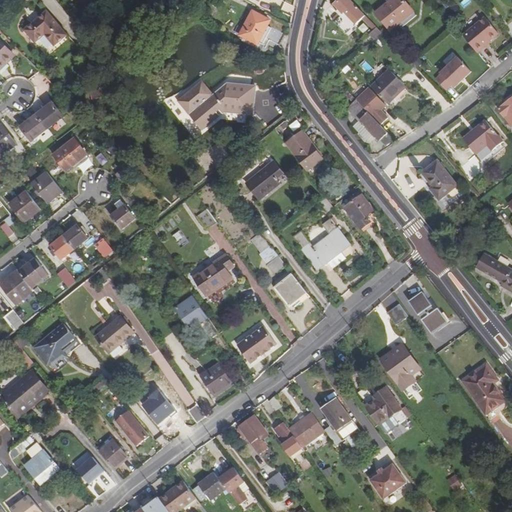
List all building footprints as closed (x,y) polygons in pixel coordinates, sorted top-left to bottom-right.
[(359,26),(368,16),(351,0),(343,0),(337,7),(345,15),(347,14),(359,26)] [(392,31),(403,22),(406,26),(419,15),(406,0),(394,0),(378,14),(392,31)] [(55,47),(66,38),(69,36),(48,10),(40,17),(42,19),(35,24),(33,22),(24,29),(34,41),(44,32),(55,47)] [(271,23),(254,13),(246,30),(240,27),(236,35),(246,40),(245,42),(256,49),(255,50),(261,53),(267,41),(281,48),(287,36),(274,29),(273,31),(268,28),(271,23)] [(482,47),(488,42),(497,34),(483,18),(462,36),(476,54),(483,48),(482,47)] [(377,40),(385,33),(378,26),(371,34),(377,40)] [(0,70),(15,55),(0,39),(0,70)] [(449,66),(458,58),(453,53),(444,61),(449,66)] [(441,76),(435,81),(446,92),(451,87),(454,90),(470,73),(458,59),(440,75),(441,76)] [(392,69),(374,86),(390,102),(408,85),(392,69)] [(189,108),(212,89),(205,81),(181,100),(188,108),(189,108)] [(241,88),(241,83),(231,82),(230,90),(227,91),(219,98),(216,94),(193,113),(206,129),(228,112),(254,114),(257,90),(241,88)] [(231,82),(216,94),(219,98),(227,91),(230,90),(231,82)] [(193,113),(216,94),(212,89),(189,108),(193,113)] [(511,100),(501,109),(511,124),(511,100)] [(40,115),(50,128),(66,116),(56,102),(40,115)] [(390,132),(361,102),(351,111),(360,121),(362,118),(370,125),(369,127),(385,143),(383,145),(387,149),(390,148),(397,141),(389,133),(390,132)] [(193,113),(192,114),(205,130),(206,129),(193,113)] [(50,128),(40,115),(24,127),(35,140),(50,128)] [(362,118),(360,121),(354,126),(373,147),(379,141),(383,145),(385,143),(369,127),(370,125),(362,118)] [(299,120),(291,125),(295,131),(303,126),(299,120)] [(472,131),(464,138),(475,153),(487,144),(492,150),(503,141),(486,120),(478,126),(479,127),(473,132),(472,131)] [(0,128),(0,154),(2,157),(19,144),(4,125),(0,128)] [(324,160),(313,146),(314,146),(304,132),(288,145),(309,172),(324,160)] [(76,140),(57,156),(68,171),(88,155),(76,140)] [(438,161),(423,173),(420,175),(439,199),(457,185),(438,161)] [(284,176),(275,164),(248,186),(261,201),(281,185),(278,181),(284,176)] [(129,165),(116,174),(121,181),(134,172),(129,165)] [(49,203),(65,191),(49,172),(35,183),(49,203)] [(44,208),(29,191),(13,203),(27,220),(44,208)] [(367,216),(370,215),(375,210),(364,195),(346,208),(362,230),(372,223),(367,216)] [(327,198),(322,202),(330,213),(335,209),(327,198)] [(136,219),(124,204),(119,208),(121,211),(113,217),(122,230),(136,219)] [(220,227),(210,213),(200,219),(210,234),(220,227)] [(17,234),(6,219),(0,223),(0,225),(10,239),(17,234)] [(343,254),(352,247),(333,220),(324,226),(331,235),(315,248),(303,232),(295,238),(319,272),(330,264),(334,270),(347,260),(343,254)] [(66,236),(77,250),(89,240),(77,224),(72,228),(74,230),(66,236)] [(180,231),(173,236),(180,245),(187,240),(180,231)] [(276,274),(287,266),(261,233),(250,241),(276,274)] [(77,250),(66,236),(58,243),(56,241),(51,245),(54,249),(51,252),(55,257),(58,255),(63,261),(77,250)] [(114,254),(103,240),(95,247),(105,260),(114,254)] [(511,270),(485,255),(479,268),(506,283),(505,285),(511,289),(511,270)] [(231,256),(198,278),(212,301),(246,278),(231,256)] [(20,272),(33,288),(49,276),(37,259),(20,272)] [(79,281),(68,268),(60,274),(70,288),(79,281)] [(33,288),(20,272),(19,271),(2,285),(17,304),(35,290),(33,288)] [(312,297),(295,276),(278,289),(292,307),(301,300),(304,303),(312,297)] [(423,292),(410,302),(432,332),(448,320),(439,308),(435,311),(431,306),(433,305),(423,292)] [(209,337),(218,331),(194,297),(177,309),(192,330),(201,324),(209,337)] [(408,315),(399,303),(387,313),(396,324),(408,315)] [(25,324),(15,311),(5,318),(16,331),(25,324)] [(98,340),(112,354),(134,332),(121,318),(98,340)] [(260,322),(232,340),(236,345),(264,327),(260,322)] [(69,347),(73,351),(81,344),(65,324),(36,349),(49,365),(50,364),(53,368),(62,360),(59,357),(62,353),(69,347)] [(278,346),(265,328),(238,347),(251,365),(264,356),(264,355),(269,351),(270,352),(278,346)] [(218,331),(209,337),(212,340),(220,334),(218,331)] [(27,344),(19,334),(14,339),(22,348),(27,344)] [(22,348),(14,339),(8,344),(30,370),(36,366),(22,348)] [(398,380),(409,372),(421,363),(405,341),(382,358),(398,380)] [(495,374),(484,358),(461,375),(485,407),(503,394),(491,377),(495,374)] [(234,385),(219,364),(200,377),(215,398),(234,385)] [(409,372),(398,380),(403,387),(414,379),(409,372)] [(20,418),(37,404),(51,393),(34,373),(3,397),(20,418)] [(105,381),(86,395),(90,399),(97,394),(98,395),(109,386),(105,381)] [(378,422),(401,405),(386,385),(376,392),(379,396),(376,398),(378,400),(367,407),(378,422)] [(142,405),(158,424),(175,410),(158,390),(148,398),(149,399),(142,405)] [(366,405),(376,398),(373,394),(363,401),(366,405)] [(283,408),(276,398),(270,402),(277,412),(283,408)] [(378,400),(376,398),(366,405),(367,407),(378,400)] [(337,408),(342,405),(337,399),(322,410),(334,426),(332,427),(334,431),(343,443),(355,434),(337,408)] [(76,403),(66,412),(71,417),(81,408),(76,403)] [(360,430),(342,405),(337,408),(355,434),(360,430)] [(401,405),(378,422),(381,426),(404,409),(401,405)] [(129,414),(117,424),(138,449),(150,438),(129,414)] [(295,437),(303,447),(325,433),(313,415),(290,430),(295,437)] [(268,436),(255,418),(240,428),(260,455),(268,449),(262,441),(268,436)] [(288,442),(294,439),(284,425),(276,431),(281,438),(284,436),(288,442)] [(343,443),(334,431),(328,435),(337,448),(343,443)] [(303,447),(295,437),(294,439),(288,442),(283,446),(291,457),(303,448),(303,447)] [(128,458),(113,440),(100,451),(115,469),(128,458)] [(43,453),(37,447),(27,455),(33,461),(27,466),(43,485),(59,471),(43,453)] [(76,469),(89,484),(104,471),(91,456),(76,469)] [(0,474),(3,477),(9,472),(0,460),(0,474)] [(381,475),(371,482),(385,500),(408,484),(394,465),(385,472),(381,475)] [(239,490),(244,497),(250,492),(235,471),(220,483),(226,491),(230,496),(232,495),(239,490)] [(277,496),(291,485),(280,472),(266,483),(277,496)] [(457,474),(448,480),(457,492),(466,486),(457,474)] [(226,491),(220,483),(214,475),(198,487),(210,503),(226,491)] [(197,502),(186,511),(191,511),(201,505),(185,483),(161,500),(169,511),(179,511),(181,511),(174,503),(184,495),(187,499),(193,495),(197,502)] [(249,502),(244,497),(239,490),(232,495),(242,508),(249,502)] [(184,509),(186,511),(197,502),(193,495),(187,499),(184,495),(174,503),(181,511),(184,509)] [(43,511),(30,496),(12,510),(13,511),(43,511)] [(169,511),(161,500),(159,497),(144,508),(146,511),(169,511)]
